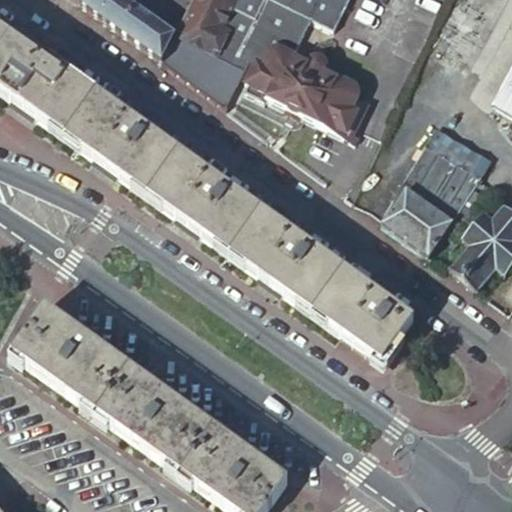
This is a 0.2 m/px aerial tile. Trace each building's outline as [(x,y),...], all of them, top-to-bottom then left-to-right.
[(180,25),(187,12),(192,0),(66,0),(160,66),(174,39),(125,4),(127,0),(166,0),(160,15),(180,25)] [(295,33),(303,37),(310,23),(333,34),(338,25),(349,0),(192,0),(187,12),(192,15),(229,33),(295,33)] [(218,56),(229,33),(192,15),(187,12),(180,25),(174,39),(160,66),(197,94),(216,56),(218,56)] [(0,32),(0,98),(21,113),(104,172),(147,203),(185,230),(272,292),(353,351),(381,371),(412,326),(329,267),(265,222),(147,137),(0,32)] [(292,60),(303,37),(295,33),(229,33),(218,56),(216,56),(197,94),(254,136),(269,106),(246,94),(249,88),(246,87),(258,64),(265,68),(270,59),(272,56),(275,55),(278,54),(281,55),(292,60)] [(306,68),(292,60),(281,55),(278,54),(275,55),(272,56),(270,59),(265,68),(258,64),(246,87),(249,88),(246,94),(269,106),(271,104),(339,140),(353,113),(347,110),(352,100),(353,97),(353,95),(353,94),(351,91),(348,89),(345,87),(323,76),(324,74),(325,72),(325,69),(323,66),(322,65),(318,62),(315,61),(313,62),(310,64),(307,66),(306,68)] [(511,73),(491,109),(511,121),(511,73)] [(382,223),(379,228),(426,262),(428,263),(476,186),(478,182),(424,149),(380,222),(382,223)] [(511,267),(511,219),(502,210),(490,224),(483,218),(459,245),(466,251),(447,274),(471,294),(475,297),(494,274),(501,281),(511,267)] [(221,511),(267,511),(286,486),(236,450),(162,397),(76,336),(42,312),(9,361),(221,511)]
